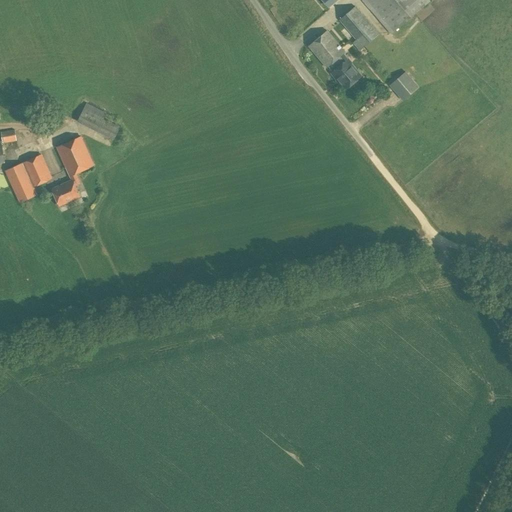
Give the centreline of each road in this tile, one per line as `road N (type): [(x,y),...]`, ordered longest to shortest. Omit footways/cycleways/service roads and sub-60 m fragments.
road 1 (track): [(0,336),(437,240)]
road 2 (unclassified): [(371,155),(251,0)]
road 3 (track): [(511,343),(437,240)]
